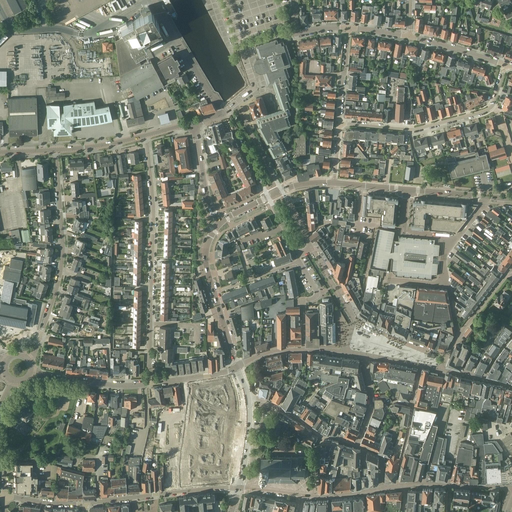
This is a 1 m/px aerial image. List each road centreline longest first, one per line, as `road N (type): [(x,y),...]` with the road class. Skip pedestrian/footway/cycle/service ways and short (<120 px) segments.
road 1 (residential): [(55,150),(59,275),(27,359)]
road 2 (residential): [(340,123),(409,129),(486,112),(504,65)]
road 3 (residential): [(150,324),(153,208),(144,135)]
road 4 (residential): [(344,495),(405,485),(511,487)]
road 5 (unclassified): [(234,103),(254,87),(231,19),(293,0)]
road 6 (residential): [(84,503),(237,487)]
road 7 (tertiary): [(236,368),(206,268),(217,221)]
road 8 (unclassified): [(223,113),(154,0)]
